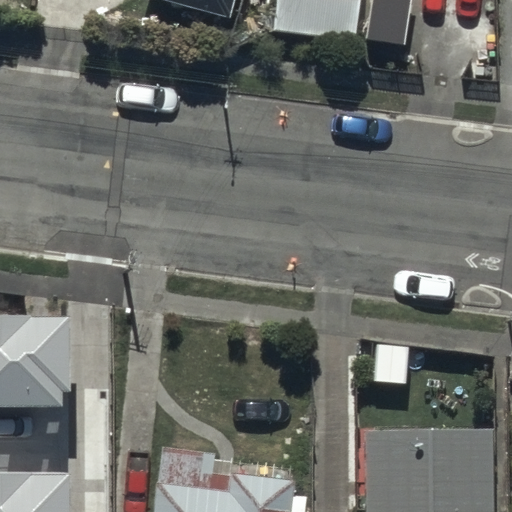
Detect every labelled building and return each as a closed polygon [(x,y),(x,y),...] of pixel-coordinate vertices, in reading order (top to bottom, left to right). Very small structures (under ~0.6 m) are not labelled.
[(187,0),(225,10),(227,0),(187,0)] [(276,0),(274,25),(349,34),(352,0),(276,0)] [(67,314),(0,314),(0,404),(60,405),(60,390),(67,390),(67,314)] [(491,511),(490,420),(359,421),(360,511),(491,511)] [(287,511),(291,485),(206,472),(210,446),(158,438),(147,511),(287,511)] [(0,471),(0,511),(68,511),(68,471),(0,471)]
